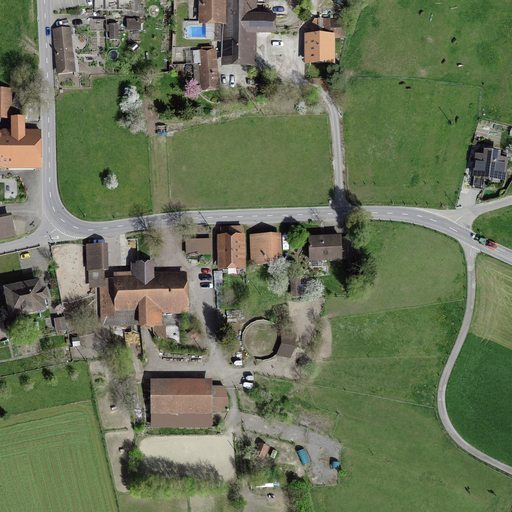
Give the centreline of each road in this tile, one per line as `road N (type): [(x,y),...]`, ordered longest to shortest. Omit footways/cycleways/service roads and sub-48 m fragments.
road 1 (tertiary): [(450,227),(418,215),(367,212),(93,229),(64,221)]
road 2 (track): [(472,239),(471,301),(441,406),(468,448),(511,471)]
road 3 (tertiary): [(64,221),(49,187),(44,0)]
